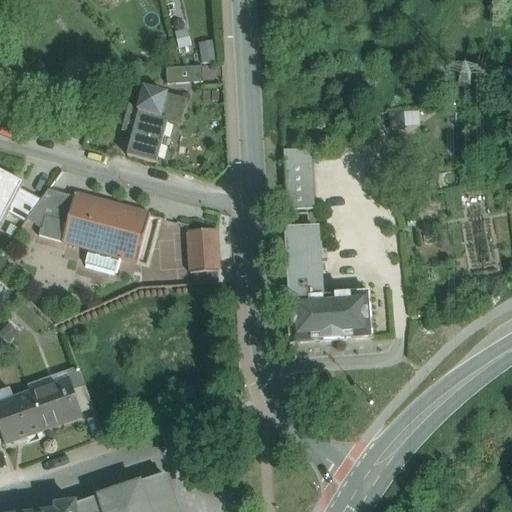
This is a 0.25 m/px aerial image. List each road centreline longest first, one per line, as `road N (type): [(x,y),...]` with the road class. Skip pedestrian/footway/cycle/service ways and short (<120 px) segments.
road 1 (residential): [(276,400),(0,498)]
road 2 (residential): [(0,141),(206,199),(254,204)]
road 3 (secondary): [(362,489),(416,424),(511,349)]
road 4 (secondary): [(254,204),(240,0)]
road 5 (secondary): [(276,400),(261,333),(254,204)]
road 6 (secondary): [(362,489),(305,439),(276,400)]
